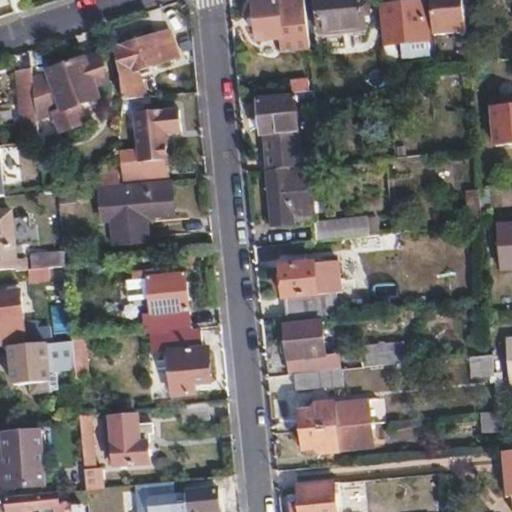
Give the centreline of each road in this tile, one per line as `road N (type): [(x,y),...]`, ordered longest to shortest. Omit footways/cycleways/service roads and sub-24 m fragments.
road 1 (residential): [(209,0),(261,511)]
road 2 (residential): [(120,0),(0,39)]
